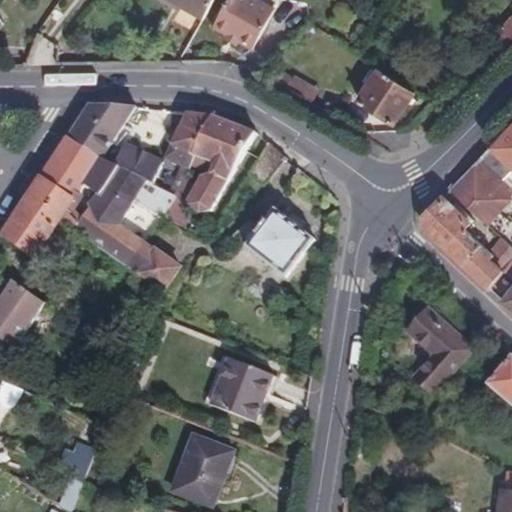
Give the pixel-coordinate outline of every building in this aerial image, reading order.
[(161,0),(183,12),(186,9),(169,0),(161,0)] [(169,0),(186,9),(207,21),(218,0),(169,0)] [(279,11),(260,0),(234,0),(219,27),(258,48),(279,11)] [(415,93),(382,71),(361,104),(394,125),(415,93)] [(294,77),(286,91),(313,106),(313,107),(322,92),(294,77)] [(117,141),(140,108),(93,107),(71,139),(105,159),(114,147),(118,150),(122,144),(117,141)] [(191,156),(216,117),(187,114),(159,157),(181,172),(191,156)] [(205,209),(258,135),(216,117),(191,156),(208,168),(202,178),(195,181),(180,204),(193,213),(205,209)] [(511,130),(453,191),(490,227),(511,202),(511,130)] [(51,259),(73,228),(78,232),(104,250),(120,261),(135,240),(109,222),(132,188),(148,198),(152,193),(155,189),(143,182),(114,164),(105,159),(71,139),(4,237),(32,256),(46,265),(51,259)] [(126,146),(114,164),(143,182),(154,164),(126,146)] [(264,188),(287,159),(273,146),(249,177),(264,188)] [(154,213),(169,221),(180,204),(195,181),(181,172),(166,196),(163,201),(154,213)] [(155,189),(152,193),(163,201),(166,196),(155,189)] [(424,230),(489,289),(505,270),(511,261),(511,247),(505,241),(493,255),(489,251),(494,245),(487,238),(481,243),(475,237),(483,228),(478,223),(474,225),(445,198),(425,217),(424,230)] [(319,242),(280,211),(251,248),(290,279),(319,242)] [(73,228),(51,259),(57,263),(78,232),(73,228)] [(32,256),(4,237),(0,243),(0,264),(19,276),(32,256)] [(120,261),(167,293),(182,272),(135,240),(120,261)] [(46,304),(15,283),(0,305),(0,337),(17,348),(46,304)] [(472,352),(429,313),(412,334),(438,358),(418,381),(435,395),(472,352)] [(511,360),(505,369),(502,367),(489,382),(511,401),(511,360)] [(258,424),(277,378),(233,361),(215,407),(258,424)] [(0,387),(5,390),(9,384),(13,376),(0,368),(0,387)] [(0,403),(15,410),(26,392),(14,386),(9,384),(5,390),(0,387),(0,430),(0,429),(0,403)] [(236,453),(196,439),(177,493),(193,498),(197,490),(221,498),(236,453)] [(75,480),(85,486),(92,467),(69,454),(59,472),(75,480)] [(511,511),(511,474),(506,473),(504,493),(502,493),(499,511),(511,511)] [(73,511),(74,511),(85,486),(75,480),(64,506),(73,511)]
